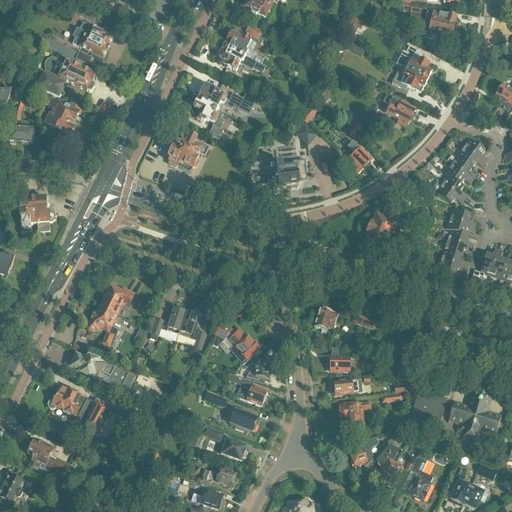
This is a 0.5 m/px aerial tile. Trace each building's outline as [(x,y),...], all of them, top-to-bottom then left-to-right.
[(251,15),(255,17),(258,16),(269,22),(272,15),(271,15),(276,6),(263,0),(249,0),(248,3),(245,9),(251,12),(250,13),(251,15)] [(403,6),(402,10),(411,11),(411,14),(420,15),(421,7),(412,5),(412,7),(403,6)] [(440,40),(441,41),(449,42),(449,41),(449,42),(450,39),(451,39),(454,28),(456,29),(458,27),(459,23),(457,20),(434,15),(434,14),(427,13),(425,23),(431,24),(429,34),(429,36),(439,39),(440,40)] [(347,25),(349,25),(346,32),(353,35),(356,28),(361,31),(366,21),(352,15),(347,25)] [(72,46),(75,47),(103,61),(113,41),(106,37),(107,36),(83,24),(80,31),(77,30),(73,39),(75,40),(72,46)] [(262,33),(249,27),(245,35),(258,41),(262,33)] [(249,60),(254,62),(261,66),(263,62),(256,58),(255,60),(254,59),(256,55),(247,50),(251,42),(242,37),(243,36),(233,31),(224,48),(249,60)] [(42,47),(76,63),(77,61),(88,67),(92,60),(79,54),(46,38),(42,47)] [(2,49),(12,53),(16,44),(6,40),(2,49)] [(400,68),(407,72),(427,82),(434,68),(410,56),(412,50),(404,46),(400,53),(402,54),(396,66),(400,68)] [(239,66),(252,72),(253,71),(262,75),(266,68),(261,66),(254,62),(249,60),(224,48),(219,58),(221,62),(222,62),(219,66),(226,69),(227,68),(236,73),(239,66)] [(87,93),(89,94),(91,94),(93,92),(94,90),(94,87),(92,86),(96,78),(66,64),(66,65),(52,58),(49,60),(47,61),(46,63),(45,64),(45,65),(45,67),(45,69),(45,71),(45,72),(46,74),(52,76),(50,79),(50,80),(64,86),(65,85),(66,83),(87,93)] [(400,68),(392,85),(400,89),(400,88),(406,91),(408,88),(421,94),(427,82),(407,72),(400,68)] [(50,79),(43,75),(37,89),(59,100),(66,86),(65,85),(64,86),(50,80),(50,79)] [(500,92),(496,98),(500,101),(498,104),(504,108),(503,110),(508,114),(511,107),(511,92),(503,87),(501,88),(499,90),(500,92)] [(206,88),(199,102),(221,113),(223,108),(224,108),(231,111),(232,109),(233,110),(234,108),(249,116),(254,106),(233,95),(230,100),(220,95),(206,88)] [(0,127),(7,106),(8,106),(13,107),(16,96),(11,95),(12,92),(0,92),(0,127)] [(9,143),(10,143),(10,146),(16,146),(16,144),(33,145),(34,132),(32,131),(32,130),(33,126),(33,123),(21,122),(22,115),(25,106),(24,106),(26,99),(18,96),(15,105),(17,106),(15,114),(14,114),(14,116),(13,116),(13,121),(12,121),(10,125),(11,125),(9,128),(10,128),(9,143)] [(387,97),(383,103),(389,106),(385,113),(394,118),(399,121),(397,125),(405,129),(415,113),(387,97)] [(44,125),(60,132),(58,136),(65,140),(67,136),(69,137),(70,135),(71,135),(74,130),(72,129),(79,114),(81,115),(83,111),(70,105),(69,105),(66,106),(66,107),(57,102),(57,103),(53,101),(52,101),(45,98),(42,104),(49,108),(49,109),(53,112),(51,116),(49,115),(44,125)] [(199,102),(192,115),(199,118),(198,120),(204,123),(205,122),(214,126),(210,134),(209,136),(210,137),(219,142),(223,133),(220,131),(225,122),(221,121),(224,115),(221,113),(199,102)] [(304,111),(306,112),(300,120),(307,126),(318,113),(311,107),(310,108),(308,106),(304,111)] [(296,138),(307,148),(315,138),(304,128),(296,138)] [(174,149),(169,159),(171,160),(169,163),(170,167),(175,169),(177,167),(179,164),(193,170),(194,169),(196,168),(199,163),(197,161),(198,160),(197,160),(200,155),(204,157),(208,149),(203,147),(203,146),(195,142),(196,141),(190,138),(187,143),(179,140),(175,149),(174,149)] [(484,153),(468,141),(462,149),(484,166),(487,163),(480,158),(484,153)] [(348,162),(352,167),(350,170),(356,176),(370,163),(352,145),(347,150),(353,157),(348,162)] [(377,157),(381,154),(374,146),(370,150),(377,157)] [(484,166),(462,149),(455,158),(472,170),(475,165),(482,170),(484,166)] [(472,170),(455,158),(449,166),(472,183),(475,179),(468,175),(472,170)] [(284,191),(284,189),(299,187),(298,183),(306,182),(304,163),(294,164),(295,168),(282,170),(282,165),(270,167),(273,193),(284,191)] [(446,177),(459,186),(462,182),(469,187),(472,183),(449,166),(443,175),(446,177)] [(446,177),(440,185),(463,202),(466,198),(459,193),(463,189),(459,186),(446,177)] [(463,202),(440,185),(437,183),(431,191),(450,206),(454,201),(460,205),(463,202)] [(21,226),(21,227),(21,235),(22,240),(32,239),(31,234),(31,230),(31,227),(31,226),(38,226),(38,235),(50,234),(50,226),(55,222),(55,218),(52,215),(49,215),(49,214),(49,209),(49,202),(46,201),(46,200),(20,202),(21,220),(21,226)] [(426,210),(416,212),(418,230),(428,229),(426,210)] [(471,218),(451,211),(448,221),(474,230),(476,226),(468,224),(471,218)] [(367,240),(376,244),(376,246),(380,248),(382,246),(384,247),(390,234),(394,235),(397,229),(393,227),(393,225),(387,222),(388,221),(383,218),(383,220),(376,217),(373,226),(371,225),(367,234),(369,235),(367,240)] [(448,221),(444,231),(448,233),(464,237),(465,232),(473,235),(474,230),(448,221)] [(7,233),(0,233),(0,248),(8,247),(7,233)] [(464,237),(448,233),(445,242),(472,251),(473,247),(466,244),(468,239),(464,237)] [(472,251),(445,242),(442,252),(461,258),(463,253),(470,255),(472,251)] [(479,274),(474,273),(471,281),(476,283),(478,277),(482,278),(483,276),(489,278),(498,252),(494,250),(491,258),(485,256),(479,274)] [(461,258),(442,252),(439,261),(465,270),(466,267),(459,264),(461,258)] [(502,253),(498,252),(489,278),(499,281),(505,263),(500,261),(502,253)] [(0,276),(7,279),(10,271),(11,271),(15,259),(4,256),(4,257),(0,257),(0,276)] [(511,259),(510,264),(505,263),(499,281),(509,285),(511,275),(511,259)] [(465,270),(439,261),(435,272),(454,278),(456,273),(464,275),(465,270)] [(110,289),(101,309),(117,317),(122,306),(128,309),(134,297),(123,292),(122,294),(110,289)] [(98,332),(99,331),(100,330),(109,334),(108,335),(107,335),(103,348),(110,350),(110,348),(113,349),(119,332),(112,328),(117,317),(101,309),(98,315),(95,314),(89,326),(89,327),(89,328),(89,329),(89,330),(90,331),(90,332),(91,332),(92,333),(93,333),(94,333),(95,333),(96,333),(97,333),(98,332)] [(156,342),(158,337),(176,343),(178,337),(185,314),(174,311),(172,316),(173,317),(168,320),(166,326),(162,324),(163,322),(156,320),(156,321),(151,319),(149,328),(148,328),(146,334),(151,335),(150,340),(156,342)] [(314,329),(322,332),(321,334),(326,335),(327,330),(333,332),(338,318),(353,323),(352,325),(373,332),(376,323),(340,311),(338,317),(320,311),(320,313),(318,313),(317,317),(318,318),(314,329)] [(185,314),(178,337),(176,343),(194,349),(194,350),(201,352),(206,336),(199,334),(198,336),(195,335),(196,330),(194,324),(195,324),(197,318),(185,314)] [(226,340),(227,341),(231,334),(232,332),(221,325),(214,337),(216,338),(212,347),(216,349),(226,340)] [(231,334),(227,341),(233,348),(229,352),(242,366),(253,356),(256,360),(262,354),(258,349),(259,348),(255,343),(253,345),(246,337),(245,339),(238,331),(232,336),(231,334)] [(79,374),(120,394),(126,397),(135,379),(129,375),(116,369),(86,359),(85,361),(77,358),(71,369),(74,371),(72,374),(78,376),(79,374)] [(326,367),(326,371),(327,373),(330,373),(329,374),(343,375),(343,374),(350,374),(350,370),(351,370),(352,360),(344,359),(330,358),(330,366),(328,365),(326,367)] [(247,380),(258,384),(259,381),(269,384),(269,383),(268,375),(271,375),(269,365),(266,365),(266,362),(266,361),(262,364),(259,360),(253,366),(256,369),(248,377),(247,380)] [(241,387),(236,399),(261,409),(268,394),(252,388),(254,384),(230,376),(227,383),(241,387)] [(331,391),(332,397),(334,397),(334,398),(353,397),(353,395),(362,394),(361,382),(352,383),(352,382),(333,384),(333,391),(331,391)] [(407,387),(394,388),(395,395),(408,394),(407,387)] [(54,411),(54,410),(55,410),(56,409),(63,413),(63,414),(74,420),(75,417),(78,419),(77,422),(75,421),(72,428),(99,440),(114,409),(96,401),(95,404),(86,400),(87,398),(79,394),(78,396),(63,389),(59,396),(58,395),(54,403),(53,402),(52,402),(51,402),(50,402),(50,403),(49,403),(49,404),(48,404),(48,405),(48,406),(48,407),(48,408),(48,409),(49,410),(50,410),(51,411),(53,411),(54,411)] [(459,434),(460,435),(457,447),(476,453),(478,446),(484,448),(488,434),(496,437),(502,418),(487,414),(491,401),(489,396),(487,395),(488,392),(480,390),(479,393),(477,392),(472,395),(468,408),(455,404),(449,422),(461,426),(459,428),(457,432),(459,434)] [(414,410),(421,412),(417,425),(439,431),(448,401),(419,392),(414,410)] [(204,403),(224,410),(227,401),(207,393),(204,403)] [(382,405),(403,403),(402,396),(381,398),(382,405)] [(371,411),(370,404),(343,406),(344,411),(339,411),(340,425),(345,425),(345,429),(365,427),(363,412),(371,411)] [(235,431),(244,434),(245,432),(252,434),(253,433),(254,433),(257,427),(255,427),(257,421),(235,413),(236,412),(229,409),(226,416),(233,418),(230,426),(236,429),(235,431)] [(401,429),(408,431),(410,425),(403,423),(401,429)] [(226,441),(228,437),(205,429),(202,437),(224,445),(220,456),(241,464),(242,461),(243,461),(244,459),(246,460),(248,454),(246,453),(247,452),(246,452),(247,448),(226,441)] [(363,452),(362,452),(350,456),(355,469),(368,464),(367,464),(370,463),(369,461),(371,460),(368,452),(370,451),(378,446),(376,440),(363,444),(365,451),(363,451),(363,452)] [(28,453),(27,454),(32,457),(32,459),(31,462),(41,467),(39,470),(49,475),(50,473),(64,480),(71,466),(51,457),(55,450),(40,443),(40,444),(39,444),(38,446),(33,443),(32,445),(31,444),(31,445),(30,445),(29,446),(28,447),(28,448),(28,449),(27,449),(27,450),(27,451),(27,452),(28,453)] [(100,453),(77,445),(74,456),(97,463),(100,453)] [(391,464),(392,465),(398,452),(389,447),(375,463),(377,464),(377,467),(381,469),(384,469),(387,462),(391,464)] [(141,452),(136,459),(142,464),(147,456),(141,452)] [(412,487),(407,497),(422,504),(434,479),(423,474),(426,467),(427,463),(417,459),(414,466),(405,485),(412,487)] [(379,473),(380,476),(379,477),(394,484),(395,484),(397,484),(399,480),(398,477),(402,469),(392,465),(391,464),(387,462),(384,469),(381,469),(379,473)] [(481,467),(481,468),(477,476),(493,483),(498,474),(481,467)] [(148,468),(143,482),(150,484),(154,470),(149,468),(148,468)] [(210,489),(212,484),(231,490),(236,476),(221,470),(216,468),(213,477),(209,475),(205,474),(200,485),(207,488),(210,489)] [(465,482),(466,470),(457,468),(453,478),(461,482),(465,482)] [(9,477),(0,495),(0,498),(15,506),(18,501),(17,501),(18,499),(21,499),(23,494),(22,492),(23,490),(23,491),(26,485),(9,477)] [(201,500),(203,501),(202,506),(219,511),(223,499),(206,494),(206,492),(205,492),(207,488),(200,485),(192,483),(185,481),(183,487),(197,492),(196,497),(201,499),(201,500)] [(455,489),(450,501),(452,502),(451,504),(462,509),(463,507),(471,488),(458,483),(455,481),(452,488),(455,489)] [(471,488),(463,507),(464,508),(465,506),(476,511),(480,503),(481,504),(483,505),(483,504),(485,500),(487,496),(489,492),(484,490),(485,489),(473,484),(471,488)] [(167,504),(151,499),(149,506),(164,511),(167,504)] [(308,505),(307,502),(287,506),(288,508),(283,509),(283,511),(313,511),(312,504),(308,505)]
